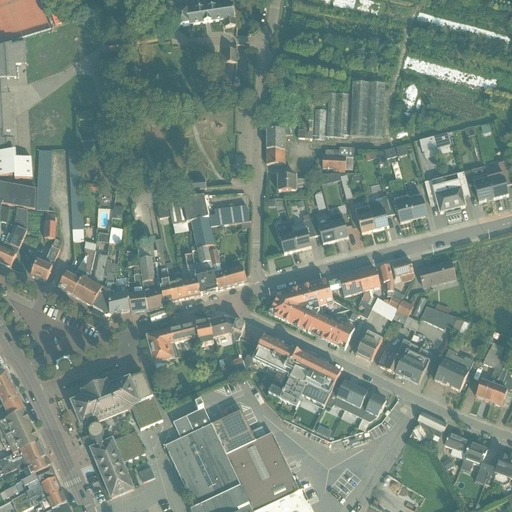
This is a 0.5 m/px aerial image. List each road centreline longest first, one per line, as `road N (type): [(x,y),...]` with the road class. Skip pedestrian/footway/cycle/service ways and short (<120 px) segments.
road 1 (residential): [(223,301),(437,411),(511,437)]
road 2 (residential): [(259,290),(262,43),(274,0)]
road 3 (tertiary): [(259,290),(511,224)]
road 4 (residential): [(34,393),(127,357),(135,334),(223,301)]
road 5 (secondary): [(87,511),(34,393)]
